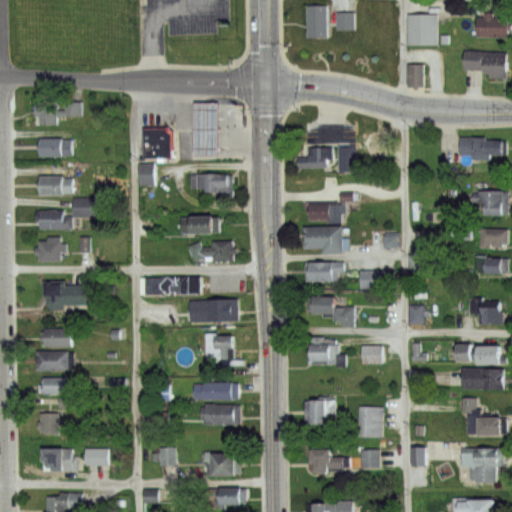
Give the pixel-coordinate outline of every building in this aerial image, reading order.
[(307,7),(328,6),(330,38),(309,39),(307,7)] [(338,12),(352,12),(353,30),(338,30),(338,12)] [(477,18),(485,18),(485,12),(496,12),(496,20),(511,20),(511,38),(477,37),(477,18)] [(409,13),(440,14),(440,50),(409,50),(409,13)] [(469,55),(511,54),(511,83),(490,83),(490,73),(485,73),(485,68),(469,68),(469,55)] [(407,64),(423,64),(424,86),(407,86),(407,64)] [(37,101),(59,100),(60,110),(67,110),(67,117),(59,117),(59,124),(43,125),(42,115),(37,115),(37,101)] [(146,130),(175,130),(175,158),(146,158),(146,130)] [(370,133),(388,133),(388,152),(370,152),(370,133)] [(462,135),(509,137),(508,155),(493,154),(493,161),(477,160),(477,154),(462,154),(462,135)] [(41,137),(64,137),(65,155),(41,156),(41,137)] [(312,146),(332,145),(333,167),(300,169),(299,158),(312,157),(312,146)] [(339,146),(357,146),(357,171),(339,171),(339,146)] [(137,164),(137,185),(155,185),(155,164),(137,164)] [(41,175),(75,174),(75,193),(65,193),(65,197),(42,198),(41,175)] [(197,175),(233,176),(233,188),(196,188),(197,175)] [(475,188),(511,187),(511,215),(486,216),(486,201),(476,201),(475,188)] [(304,202),(348,200),(348,212),(341,212),(342,222),(329,223),(329,218),(306,220),(304,202)] [(42,212),(74,212),(74,229),(42,229),(42,212)] [(186,217),(224,217),(224,232),(186,232),(186,217)] [(485,228),(511,228),(511,249),(485,249),(485,228)] [(307,231),(346,230),(347,253),(329,253),(327,248),(307,248),(307,231)] [(397,247),(397,234),(383,234),(383,248),(397,247)] [(42,243),(50,243),(51,237),(64,238),(64,242),(70,242),(70,252),(62,252),(62,262),(41,261),(42,243)] [(213,241),(237,243),(237,260),(215,260),(214,255),(204,255),(196,259),(191,246),(199,240),(202,246),(213,247),(213,241)] [(479,256),(511,255),(511,276),(480,276),(479,256)] [(307,262),(348,262),(348,273),(337,273),(337,283),(306,282),(307,262)] [(364,271),(397,271),(397,293),(380,292),(380,287),(364,287),(364,271)] [(210,275),(210,291),(237,291),(237,275),(210,275)] [(144,277),(202,277),(202,295),(144,295),(144,277)] [(46,281),(68,280),(68,290),(91,291),(92,306),(67,307),(63,310),(53,310),(47,303),(48,297),(45,297),(46,281)] [(426,303),(426,291),(415,291),(415,303),(426,303)] [(312,297),(339,299),(339,306),(359,308),(358,327),(337,325),(338,316),(311,313),(312,297)] [(471,298),(485,298),(484,307),(507,307),(507,328),(483,328),(483,314),(471,314),(471,298)] [(193,301),(241,300),(242,321),(194,323),(193,301)] [(410,323),(423,323),(423,305),(410,305),(410,323)] [(48,329),(73,329),(73,348),(48,348),(48,329)] [(232,333),(204,333),(204,355),(232,355),(232,333)] [(313,337),(340,338),(340,353),(350,353),(349,367),(340,367),(340,361),(313,360),(313,337)] [(483,347),(506,346),(506,365),(481,366),(480,363),(460,364),(459,344),(476,344),(476,348),(483,347)] [(362,362),(382,362),(382,346),(362,346),(362,362)] [(39,352),(70,352),(70,371),(39,371),(39,352)] [(468,369),(506,369),(505,389),(468,388),(468,369)] [(46,377),(70,377),(70,393),(46,393),(46,377)] [(171,400),(171,383),(151,383),(151,400),(171,400)] [(196,384),(239,383),(239,398),(196,399),(196,384)] [(310,400),(338,401),(337,425),(309,424),(310,400)] [(205,404),(242,405),(242,425),(204,424),(205,404)] [(363,405),(385,406),(385,437),(363,437),(363,405)] [(42,412),(60,412),(61,434),(43,435),(42,428),(39,428),(39,422),(42,422),(42,412)] [(484,419),(507,418),(507,436),(484,436),(484,419)] [(158,464),(176,464),(176,447),(158,447),(158,464)] [(44,449),(73,448),(73,456),(80,456),(80,472),(44,472),(44,449)] [(87,449),(111,449),(111,466),(88,467),(87,449)] [(315,449),(337,450),(337,455),(353,456),(352,468),(346,468),(346,470),(332,470),(332,474),(320,474),(320,463),(315,463),(315,449)] [(380,449),(361,449),(361,467),(380,467),(380,449)] [(467,449),(510,449),(509,469),(501,469),(501,483),(474,483),(474,468),(467,468),(467,449)] [(204,452),(215,451),(215,454),(243,454),(244,477),(214,478),(213,462),(205,462),(204,452)] [(204,508),(231,508),(231,488),(204,488),(204,508)] [(223,489),(244,488),(245,505),(224,505),(223,489)] [(63,492),(83,492),(83,509),(67,509),(66,511),(49,511),(49,497),(62,498),(63,492)] [(456,511),(457,498),(475,499),(475,502),(500,502),(499,511),(456,511)] [(317,511),(317,504),(330,503),(330,511),(317,511)]
